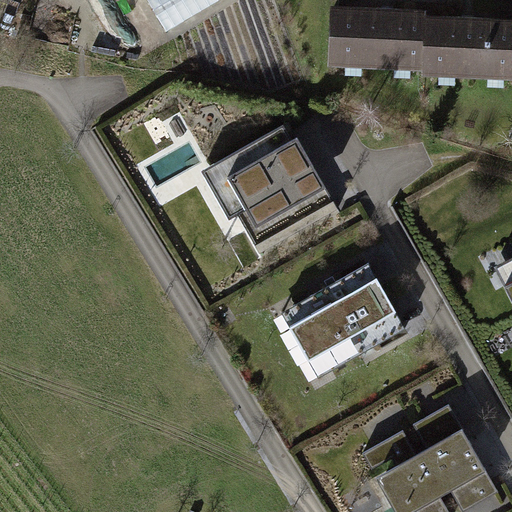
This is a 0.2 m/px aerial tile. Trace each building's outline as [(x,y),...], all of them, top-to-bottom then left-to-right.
[(220,0),(148,0),(167,32),(220,0)] [(429,19),(429,14),(332,10),(330,62),(424,66),(427,19),(429,19)] [(423,72),(511,75),(511,23),(429,19),(427,19),(424,66),(423,72)] [(297,119),(197,170),(247,269),(348,218),(297,119)] [(382,254),(281,305),(332,405),(433,353),(382,254)] [(511,261),(495,270),(511,302),(511,261)] [(457,402),(356,453),(386,511),(486,511),(508,501),(457,402)]
